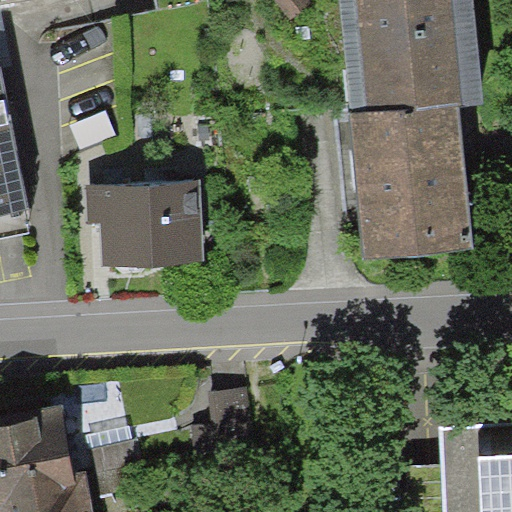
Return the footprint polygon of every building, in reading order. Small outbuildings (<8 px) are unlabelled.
[(497,0),(368,0),(378,100),(506,89),(497,0)] [(13,72),(0,73),(0,210),(35,205),(13,72)] [(511,200),(505,98),(374,107),(384,246),(511,237),(511,200)] [(94,408),(0,424),(0,483),(5,510),(35,505),(35,511),(104,511),(100,483),(107,482),(94,408)] [(511,511),(511,422),(465,425),(467,461),(436,462),(438,511),(511,511)]
